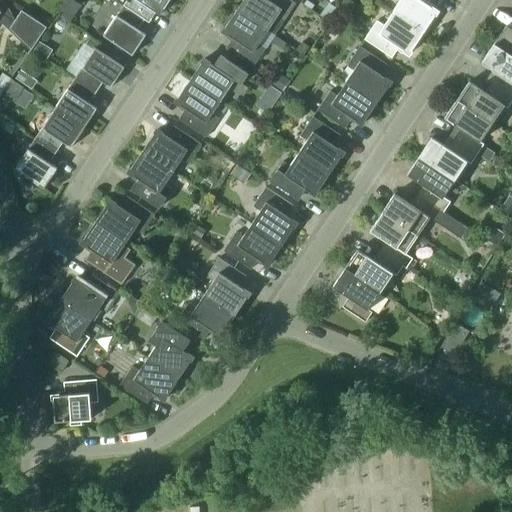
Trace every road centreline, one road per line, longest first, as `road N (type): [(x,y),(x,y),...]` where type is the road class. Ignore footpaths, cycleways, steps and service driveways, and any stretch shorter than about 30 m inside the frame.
road 1 (residential): [(274,317),(483,0)]
road 2 (residential): [(9,236),(54,222),(203,0)]
road 3 (residential): [(28,450),(162,435),(226,383),(274,317)]
road 4 (residential): [(274,317),(511,415)]
road 5 (residential): [(28,450),(9,236)]
